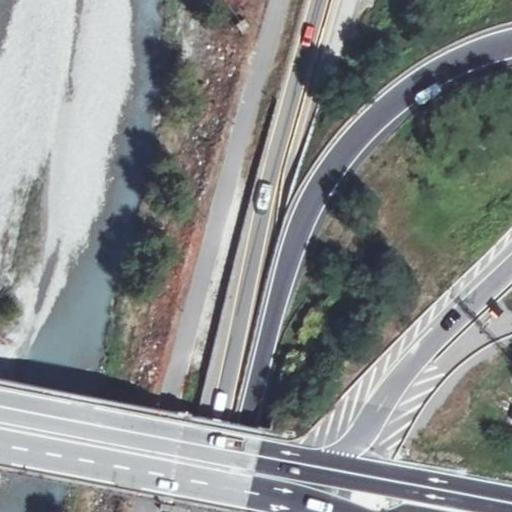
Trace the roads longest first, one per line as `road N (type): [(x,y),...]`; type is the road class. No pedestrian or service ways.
road 1 (motorway): [(511,48),(439,74),(390,108),(313,199),(263,339),(222,511)]
road 2 (motorway): [(320,0),(265,188),(195,511)]
road 3 (secondary): [(0,444),(331,511)]
road 4 (secondary): [(326,469),(0,408)]
road 5 (motorway): [(511,262),(409,366),(356,442),(326,469)]
road 6 (secondary): [(511,504),(326,469)]
